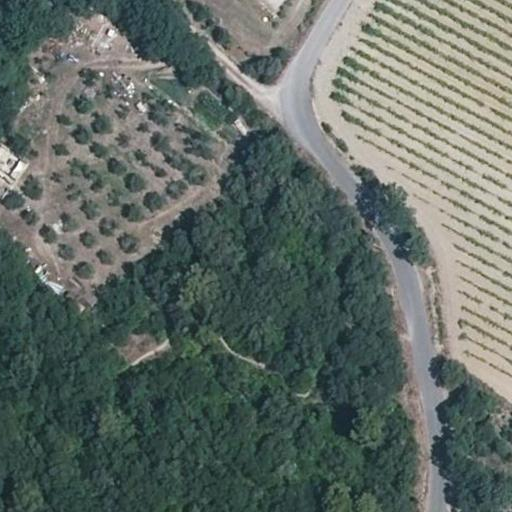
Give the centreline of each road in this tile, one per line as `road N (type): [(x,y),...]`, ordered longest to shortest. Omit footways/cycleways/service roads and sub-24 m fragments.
road 1 (unclassified): [(343,0),(289,84),(310,132),(397,247),(414,295),(437,478),(432,511)]
road 2 (track): [(162,0),(310,132)]
